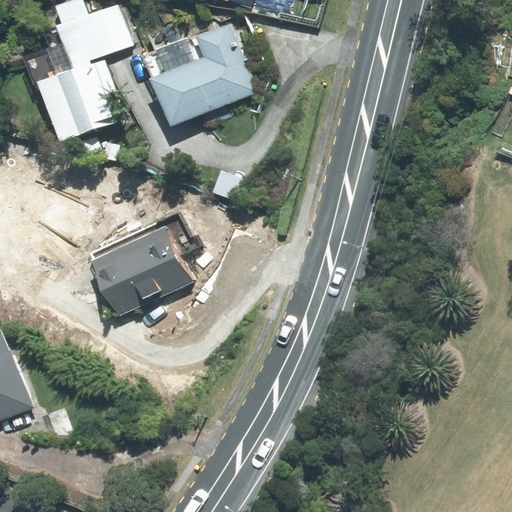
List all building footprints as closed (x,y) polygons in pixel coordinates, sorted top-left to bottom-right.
[(84,0),(81,0),(63,7),(85,66),(138,46),(123,6),(91,18),(84,0)] [(212,62),(159,83),(177,128),(263,94),(236,26),(203,39),(212,62)] [(105,64),(47,86),(68,142),(126,120),(105,64)] [(244,200),(249,177),(231,172),(225,195),(244,200)] [(168,222),(94,256),(122,317),(152,304),(170,296),(196,284),(168,222)] [(12,336),(0,332),(0,422),(38,410),(12,336)] [(71,409),(44,415),(51,443),(77,436),(71,409)]
